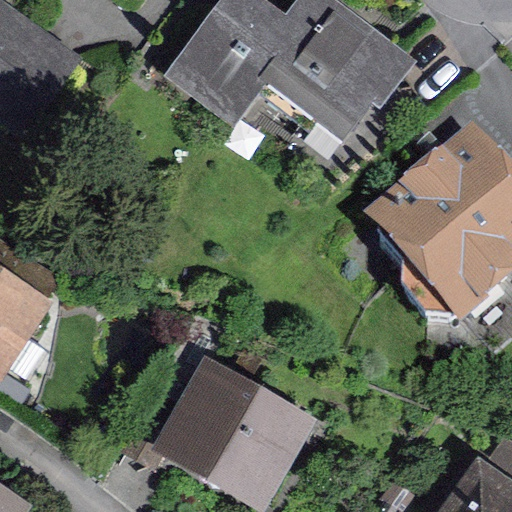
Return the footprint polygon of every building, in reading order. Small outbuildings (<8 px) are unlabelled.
[(286,18),(261,0),(220,0),(165,78),(236,128),(264,88),(305,31),(286,18)] [(331,0),(298,0),(286,18),(305,31),(264,88),(352,151),(417,60),(331,0)] [(0,127),(19,142),(78,60),(0,3),(0,127)] [(364,234),(405,277),(402,302),(426,327),(451,326),(461,337),(511,289),(511,176),(471,133),(364,234)] [(0,387),(52,305),(0,272),(0,387)] [(264,511),(315,425),(204,361),(179,404),(148,456),(160,463),(243,511),(264,511)] [(154,474),(160,463),(148,456),(179,404),(157,391),(120,454),(154,474)] [(511,469),(511,441),(505,436),(492,455),(511,469)] [(511,511),(511,486),(476,463),(443,511),(511,511)] [(0,511),(29,511),(31,510),(0,489),(0,511)]
